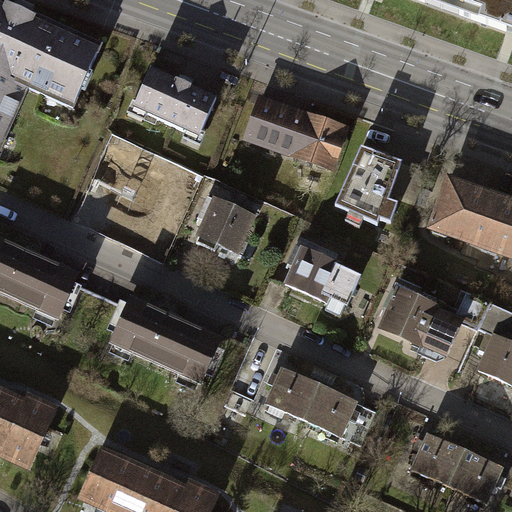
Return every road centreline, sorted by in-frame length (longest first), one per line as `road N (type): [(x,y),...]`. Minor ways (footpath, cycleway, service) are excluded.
road 1 (residential): [(0,201),(511,434)]
road 2 (primary): [(511,119),(234,22)]
